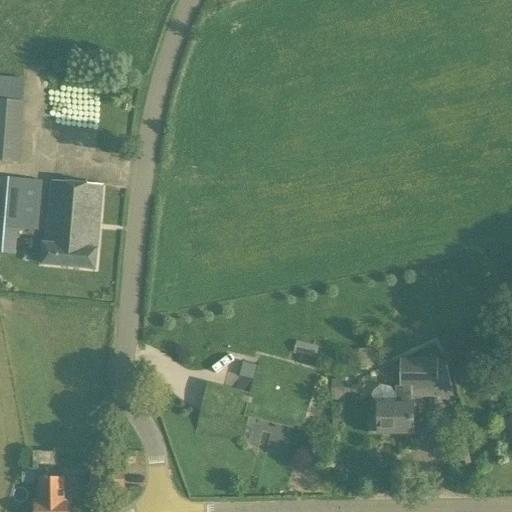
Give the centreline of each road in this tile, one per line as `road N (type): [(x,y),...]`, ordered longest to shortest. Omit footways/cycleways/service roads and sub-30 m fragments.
road 1 (unclassified): [(157,511),(155,460),(122,386),(121,360),(146,131),(192,0)]
road 2 (unclassified): [(268,511),(511,505)]
